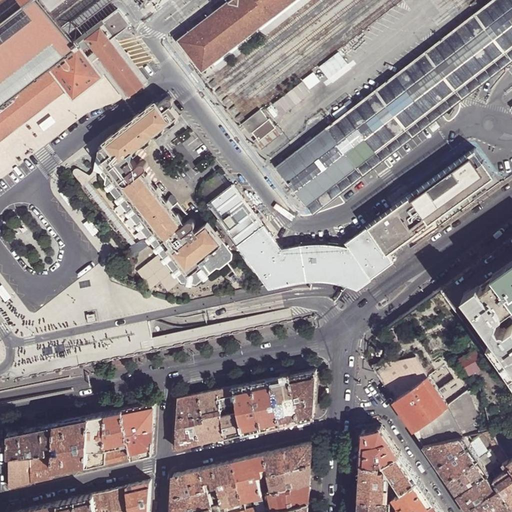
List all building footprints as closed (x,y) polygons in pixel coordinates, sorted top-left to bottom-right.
[(0,0),(0,138),(23,121),(39,109),(64,89),(70,97),(99,74),(102,71),(122,97),(123,98),(145,80),(111,36),(127,23),(115,8),(99,21),(73,41),(66,29),(65,28),(62,24),(55,15),(51,9),(43,0),(0,0)] [(99,21),(115,8),(115,4),(120,0),(103,0),(66,29),(73,41),(99,21)] [(231,0),(179,40),(203,71),(295,0),(231,0)] [(309,209),(511,51),(511,0),(493,0),(277,166),(309,209)] [(159,102),(157,100),(106,140),(107,143),(100,148),(98,152),(99,154),(97,160),(95,172),(98,173),(100,173),(105,179),(105,183),(150,240),(182,280),(197,285),(218,270),(221,271),(233,263),(234,256),(208,223),(197,231),(194,227),(195,226),(196,225),(195,222),(193,220),(190,219),(188,220),(175,204),(146,170),(148,166),(147,164),(145,162),(142,162),(139,165),(135,161),(136,157),(137,152),(139,151),(183,116),(173,102),(174,101),(174,99),(174,97),(173,96),(172,95),(171,94),(169,94),(167,95),(159,102)] [(261,109),(242,123),(250,133),(253,131),(259,139),(261,141),(278,127),(271,117),(269,119),(261,109)] [(284,134),(278,127),(261,141),(259,139),(255,142),(262,151),(284,134)] [(468,154),(477,165),(483,160),(481,158),(475,149),(468,154)] [(410,196),(368,227),(387,252),(494,175),(483,160),(477,165),(468,154),(418,190),(419,193),(412,199),(410,196)] [(204,191),(204,195),(211,204),(212,201),(232,185),(223,174),(221,172),(209,181),(206,185),(204,191)] [(232,185),(212,201),(211,204),(222,217),(220,219),(241,245),(271,285),(275,284),(294,281),(311,278),(320,278),(332,278),(346,281),(359,285),(393,260),(387,252),(368,227),(347,242),(351,248),(336,245),(328,244),(313,244),(298,245),(283,249),(233,184),(232,185)] [(108,238),(87,213),(81,218),(101,243),(108,238)] [(24,225),(20,229),(23,233),(28,230),(24,225)] [(511,262),(497,273),(511,293),(511,262)] [(488,323),(500,315),(511,306),(511,293),(497,273),(475,289),(468,294),(488,323)] [(501,318),(500,315),(488,323),(497,336),(508,328),(507,326),(505,326),(502,326),(499,321),(500,320),(501,318)] [(511,324),(508,328),(497,336),(491,340),(511,369),(511,324)] [(479,384),(467,393),(446,363),(429,375),(416,354),(388,362),(374,370),(385,384),(404,412),(413,424),(416,428),(425,443),(426,442),(466,434),(477,431),(489,429),(492,429),(479,384)] [(305,371),(292,374),(301,418),(315,415),(316,396),(318,369),(305,371)] [(289,421),(301,418),(292,374),(281,376),(273,378),(282,422),(289,421)] [(269,426),(282,422),(273,378),(262,380),(255,382),(264,427),(269,426)] [(253,429),(264,427),(255,382),(245,383),(236,385),(245,431),(253,429)] [(190,394),(179,396),(178,409),(177,437),(176,447),(184,446),(235,434),(245,431),(236,385),(206,391),(190,394)] [(155,418),(156,401),(146,404),(129,407),(124,408),(128,432),(155,427),(155,418)] [(133,458),(128,432),(124,408),(116,409),(108,411),(106,447),(106,464),(120,461),(133,458)] [(106,464),(106,447),(108,411),(99,413),(91,414),(88,468),(96,467),(106,464)] [(56,447),(56,476),(62,475),(82,470),(88,468),(91,414),(72,418),(57,421),(56,441),(56,447)] [(57,421),(10,431),(10,444),(10,454),(34,450),(50,448),(50,442),(56,441),(57,421)] [(511,424),(492,429),(489,429),(498,443),(508,457),(509,458),(511,456),(511,424)] [(383,425),(364,429),(363,448),(362,461),(382,463),(386,462),(401,452),(383,425)] [(155,427),(128,432),(133,458),(154,453),(154,438),(155,427)] [(498,443),(489,429),(471,442),(481,456),(498,443)] [(477,431),(466,434),(471,442),(480,436),(477,431)] [(466,434),(426,442),(434,455),(440,463),(471,442),(466,434)] [(264,474),(270,472),(312,461),(312,449),(313,441),(266,452),(269,465),(263,466),(264,474)] [(481,456),(471,442),(440,463),(447,473),(450,478),(481,456)] [(498,443),(481,456),(490,470),(491,469),(503,461),(508,457),(498,443)] [(50,448),(34,450),(34,481),(42,479),(56,476),(56,447),(50,448)] [(34,450),(10,454),(10,466),(10,487),(34,481),(34,450)] [(267,508),(263,494),(264,493),(259,475),(264,474),(263,466),(269,465),(266,452),(259,454),(239,458),(234,459),(246,511),(264,511),(268,511),(267,508)] [(408,463),(401,452),(386,462),(401,484),(404,489),(419,478),(408,463)] [(481,456),(450,478),(456,486),(460,491),(487,472),(490,470),(481,456)] [(503,461),(508,467),(495,476),(501,485),(511,499),(511,462),(509,458),(508,457),(503,461)] [(214,464),(203,467),(206,480),(212,479),(213,483),(217,485),(220,486),(224,502),(225,511),(246,511),(234,459),(214,464)] [(311,470),(312,461),(270,472),(275,491),(311,481),(311,470)] [(386,462),(382,463),(362,461),(361,483),(360,497),(390,498),(393,498),(395,498),(395,494),(398,492),(395,488),(401,484),(386,462)] [(491,469),(495,476),(508,467),(503,461),(491,469)] [(174,495),(217,485),(213,483),(212,479),(206,480),(203,467),(175,473),(174,486),(174,495)] [(466,499),(470,505),(498,487),(487,472),(460,491),(466,499)] [(264,474),(259,475),(264,493),(269,492),(264,474)] [(426,488),(419,478),(404,489),(398,492),(395,494),(401,503),(398,505),(402,511),(417,511),(435,501),(426,488)] [(140,482),(129,484),(132,511),(150,511),(152,479),(140,482)] [(268,511),(275,509),(310,500),(311,488),(311,481),(275,491),(269,492),(264,493),(263,494),(267,508),(268,511)] [(132,511),(129,484),(108,489),(95,492),(97,511),(132,511)] [(217,485),(174,495),(173,507),(172,511),(185,511),(224,502),(220,486),(217,485)] [(500,511),(511,504),(511,499),(501,485),(498,487),(470,505),(474,511),(500,511)] [(97,511),(95,492),(85,495),(77,496),(69,498),(60,500),(60,511),(97,511)] [(360,508),(359,511),(391,511),(393,498),(390,498),(360,497),(360,508)] [(34,506),(10,511),(60,511),(60,500),(34,506)] [(309,511),(309,509),(310,500),(275,509),(268,511),(309,511)] [(442,511),(435,501),(417,511),(442,511)] [(225,511),(224,502),(185,511),(225,511)]
